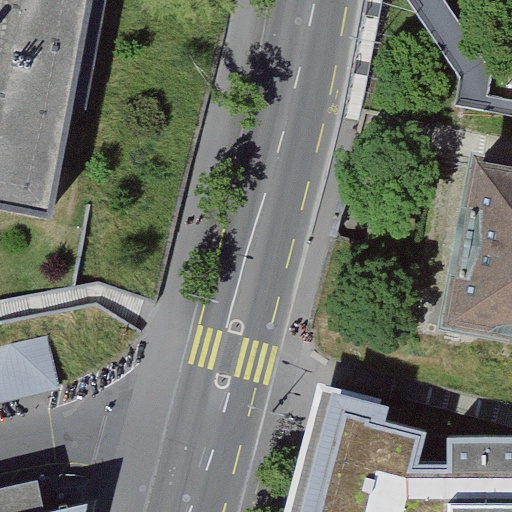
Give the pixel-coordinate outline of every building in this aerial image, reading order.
[(0,0),(0,220),(57,231),(100,0),(0,0)] [(511,171),(470,164),(439,331),(511,344),(511,171)] [(50,344),(0,357),(0,405),(62,388),(50,344)] [(511,511),(511,429),(447,427),(446,454),(416,450),(426,422),(385,408),(388,396),(318,376),(282,511),(511,511)] [(48,477),(0,488),(0,511),(97,511),(104,486),(56,499),(48,477)]
